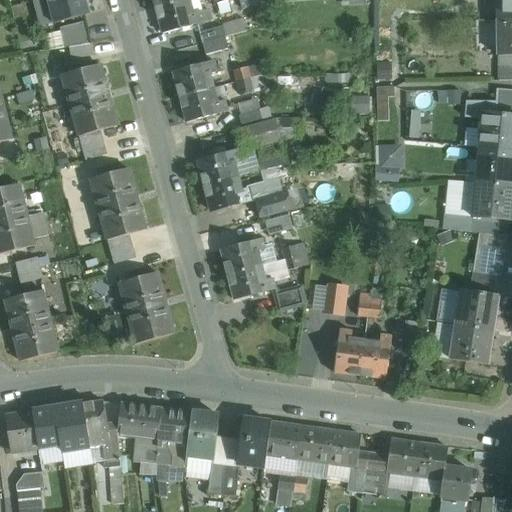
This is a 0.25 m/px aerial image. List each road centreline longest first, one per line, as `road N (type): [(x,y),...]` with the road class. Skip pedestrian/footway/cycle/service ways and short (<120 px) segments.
road 1 (residential): [(223,382),(120,0)]
road 2 (residential): [(223,382),(511,431)]
road 3 (residential): [(0,383),(63,374),(223,382)]
